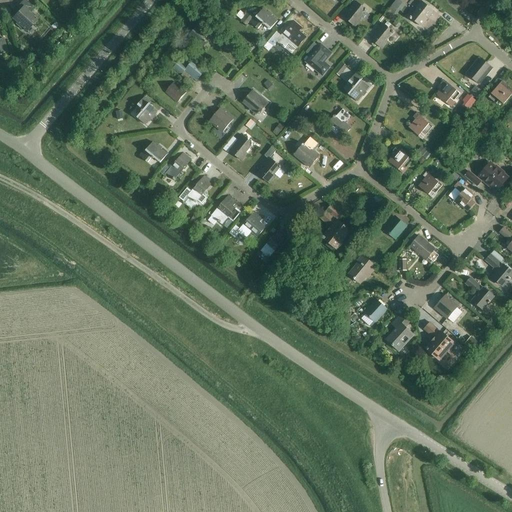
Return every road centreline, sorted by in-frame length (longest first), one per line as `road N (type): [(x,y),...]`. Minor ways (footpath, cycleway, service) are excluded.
road 1 (unclassified): [(261,330),(233,329),(202,311),(0,176)]
road 2 (unclassified): [(261,330),(24,150)]
road 3 (residential): [(44,126),(146,0)]
road 4 (unclassified): [(388,420),(261,330)]
road 5 (unclassified): [(511,494),(388,420)]
